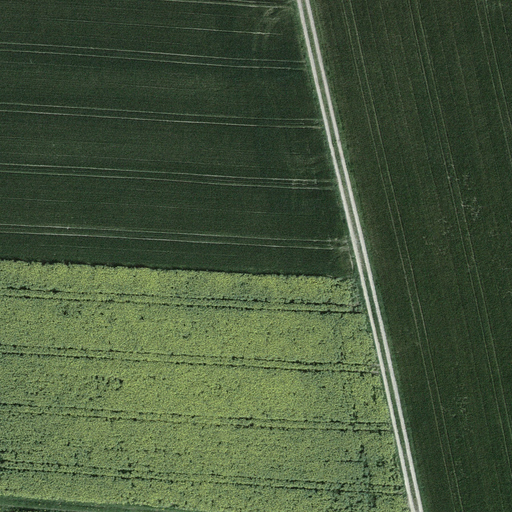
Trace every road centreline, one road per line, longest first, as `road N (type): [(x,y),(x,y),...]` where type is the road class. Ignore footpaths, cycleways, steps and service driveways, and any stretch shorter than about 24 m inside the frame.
road 1 (track): [(302,0),(416,511)]
road 2 (track): [(163,511),(0,497)]
